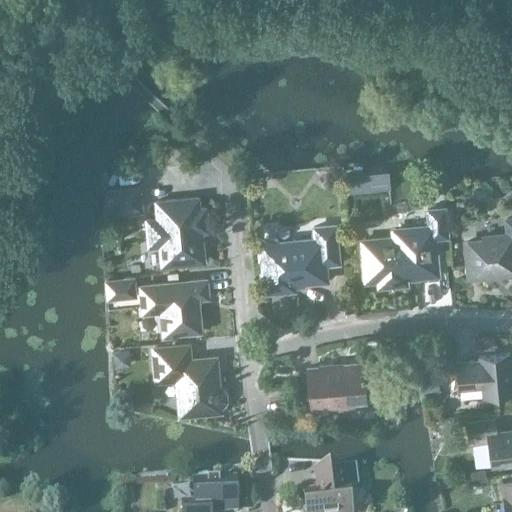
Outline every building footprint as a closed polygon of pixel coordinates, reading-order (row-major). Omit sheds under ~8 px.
[(191,184),(206,168),(188,153),(174,168),(191,184)] [(107,191),(109,213),(141,210),(139,188),(107,191)] [(147,219),(149,246),(160,245),(162,265),(204,261),(202,239),(198,239),(197,231),(207,230),(205,208),(199,208),(198,197),(156,201),(158,218),(147,219)] [(365,280),(378,279),(379,285),(405,282),(405,275),(418,274),(418,275),(437,273),(434,237),(447,236),(445,208),(428,209),(429,226),(393,229),(393,237),(361,240),(365,280)] [(508,235),(485,237),(482,240),(466,242),(469,276),(511,272),(511,218),(506,219),(508,235)] [(263,243),(261,244),(265,292),(293,289),(293,283),(326,280),(325,264),(339,263),(335,225),(314,227),(315,239),(278,242),(278,238),(274,236),(266,237),(263,240),(263,243)] [(105,279),(107,297),(136,294),(134,276),(105,279)] [(163,332),(172,332),(172,335),(175,335),(174,331),(190,330),(190,331),(192,333),(201,332),(203,330),(201,317),(200,316),(198,316),(197,303),(199,303),(198,301),(201,298),(203,298),(203,296),(206,296),(207,294),(206,281),(204,280),(191,281),(191,283),(169,285),(169,283),(141,286),(143,311),(161,310),(163,332)] [(214,381),(215,381),(216,380),(216,379),(217,378),(215,357),(189,360),(187,344),(154,348),(157,380),(177,378),(179,397),(177,400),(178,407),(180,409),(181,414),(220,410),(219,405),(221,405),(225,400),(224,391),(219,388),(214,388),(214,381)] [(458,388),(482,386),(483,395),(511,392),(511,386),(509,353),(479,356),(479,359),(455,361),(458,388)] [(342,366),(333,366),(333,363),(319,364),(319,366),(307,368),(310,407),(338,405),(338,410),(354,408),(353,400),(365,398),(363,375),(363,374),(362,363),(342,364),(342,366)] [(488,442),(491,466),(511,463),(511,429),(496,431),(494,418),(466,421),(469,444),(488,442)] [(350,511),(347,489),(357,488),(355,467),(343,469),(343,468),(315,472),(317,486),(319,485),(319,491),(304,493),(305,511),(350,511)] [(194,505),(182,506),(182,511),(225,511),(237,511),(236,498),(237,496),(238,494),(238,492),(238,489),(238,488),(237,486),(236,485),(235,484),(235,481),(210,482),(210,479),(209,478),(207,477),(205,477),(202,477),(200,477),(198,478),(196,479),(197,483),(193,483),(194,505)] [(504,495),(505,511),(511,511),(511,480),(502,482),(504,495)]
